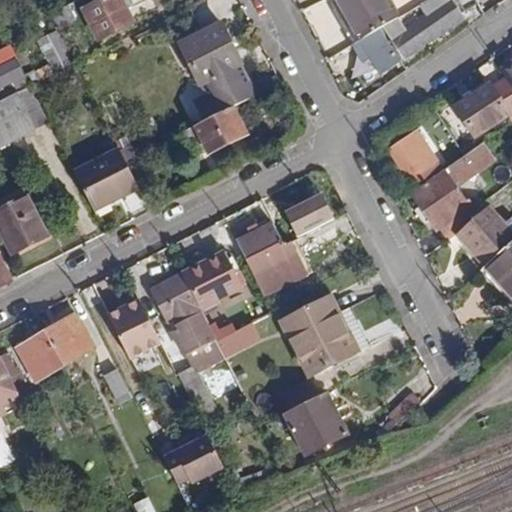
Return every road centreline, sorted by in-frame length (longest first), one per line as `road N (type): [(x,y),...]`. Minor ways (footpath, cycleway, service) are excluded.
road 1 (residential): [(337,140),(0,311)]
road 2 (residential): [(337,140),(448,354)]
road 3 (residential): [(337,140),(511,19)]
road 4 (residential): [(266,0),(337,140)]
